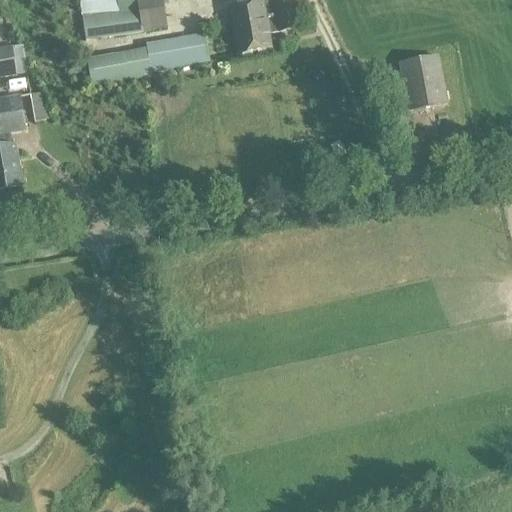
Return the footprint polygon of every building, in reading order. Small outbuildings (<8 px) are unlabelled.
[(79,0),(85,40),(167,30),(162,0),(79,0)] [(289,0),(279,0),(229,9),(237,56),(271,50),(269,36),(296,31),(289,0)] [(102,51),(119,47),(116,36),(100,40),(102,51)] [(169,47),(88,61),(93,90),(151,80),(151,75),(159,73),(163,97),(172,95),(170,82),(212,74),(206,43),(169,49),(169,47)] [(0,80),(16,79),(13,49),(0,50),(0,80)] [(440,57),(398,65),(407,115),(449,107),(440,57)] [(49,122),(47,109),(45,95),(30,97),(34,124),(49,122)] [(21,98),(0,101),(0,190),(22,187),(15,147),(10,148),(9,137),(27,134),(21,98)]
